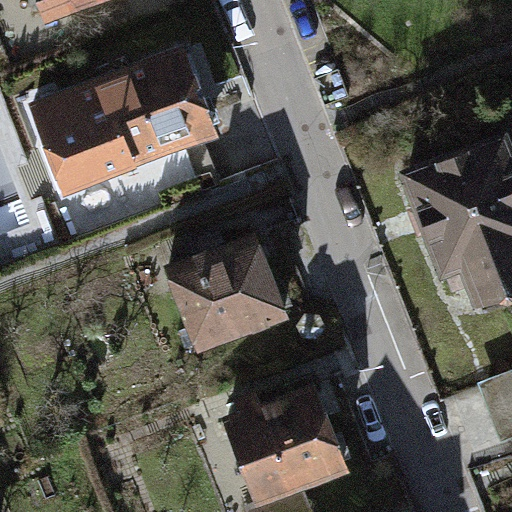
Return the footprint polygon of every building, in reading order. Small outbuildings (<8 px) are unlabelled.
[(41,0),(47,16),(89,0),(41,0)] [(182,49),(34,106),(65,185),(213,127),(182,49)] [(511,158),(503,136),(408,172),(454,288),(472,281),(479,299),(511,286),(511,158)] [(197,255),(169,266),(174,280),(162,285),(173,314),(186,309),(199,345),(284,311),(264,258),(269,256),(264,244),(259,246),(254,234),(223,246),(218,233),(193,242),(197,255)] [(511,370),(488,380),(509,434),(511,432),(511,370)] [(313,386),(228,419),(258,497),(343,464),(313,386)]
